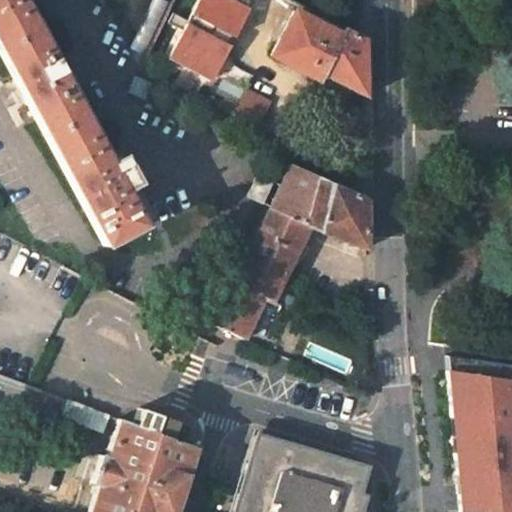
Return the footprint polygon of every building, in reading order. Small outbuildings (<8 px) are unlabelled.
[(0,0),(0,53),(101,245),(139,224),(121,189),(132,182),(118,157),(107,163),(19,0),(0,0)] [(442,23),(441,0),(410,0),(410,23),(442,23)] [(340,39),(293,13),(271,57),(318,82),(320,77),(362,99),(361,41),(343,32),(340,39)] [(275,135),(290,106),(149,42),(134,71),(275,135)] [(282,273),(304,229),(364,252),(363,202),(287,166),(278,187),(268,208),(245,255),(282,273)] [(278,187),(256,177),(245,197),(268,208),(278,187)] [(261,297),(269,301),(282,275),(282,273),(245,255),(212,326),(221,329),(242,339),(261,297)] [(450,459),(454,511),(511,511),(511,370),(442,361),(447,424),(456,423),(459,459),(450,459)] [(106,418),(67,404),(62,415),(101,430),(106,418)] [(170,440),(177,424),(139,410),(132,426),(170,440)] [(132,426),(117,420),(105,458),(98,456),(90,484),(98,486),(89,511),(174,511),(195,450),(170,440),(132,426)] [(456,423),(447,424),(450,459),(459,459),(456,423)] [(354,511),(360,495),(355,493),(362,468),(256,435),(232,511),(354,511)]
